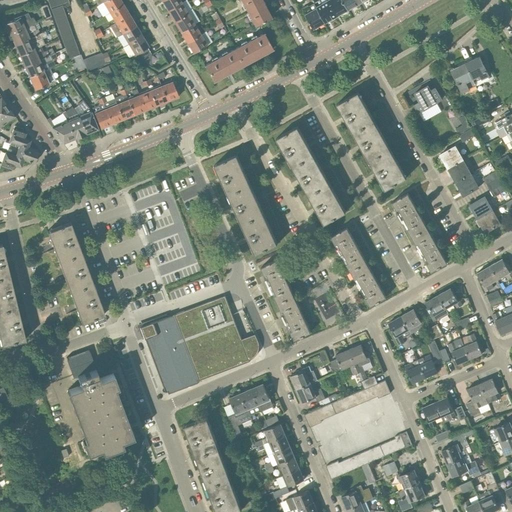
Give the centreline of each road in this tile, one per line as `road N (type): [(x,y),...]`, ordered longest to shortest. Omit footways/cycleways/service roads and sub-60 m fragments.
road 1 (unclassified): [(360,323),(234,104)]
road 2 (unclassified): [(419,291),(295,72)]
road 3 (unclassified): [(479,257),(355,40)]
road 4 (unclassified): [(126,322),(64,350),(46,346),(4,192)]
road 5 (unclassified): [(238,283),(238,266),(175,130)]
road 6 (residential): [(335,511),(273,361)]
road 7 (unclassified): [(126,322),(68,171)]
road 8 (residential): [(210,115),(141,0)]
road 9 (residential): [(158,410),(273,361)]
road 10 (residential): [(68,171),(0,70)]
road 11 (unclassified): [(451,511),(404,401)]
